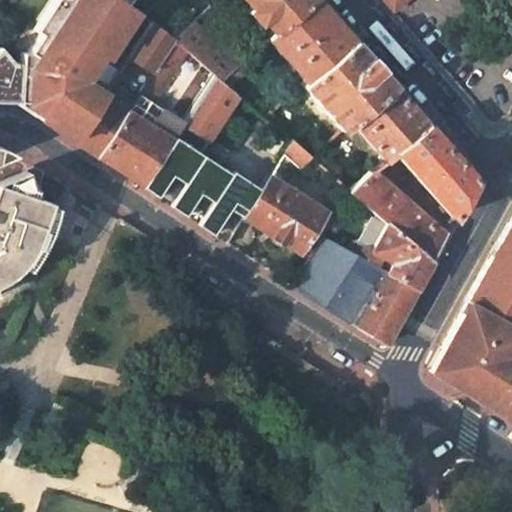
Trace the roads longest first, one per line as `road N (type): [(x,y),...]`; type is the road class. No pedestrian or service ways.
road 1 (unclassified): [(0,122),(400,375)]
road 2 (unclassified): [(505,172),(400,375)]
road 3 (unclassified): [(505,172),(356,0)]
